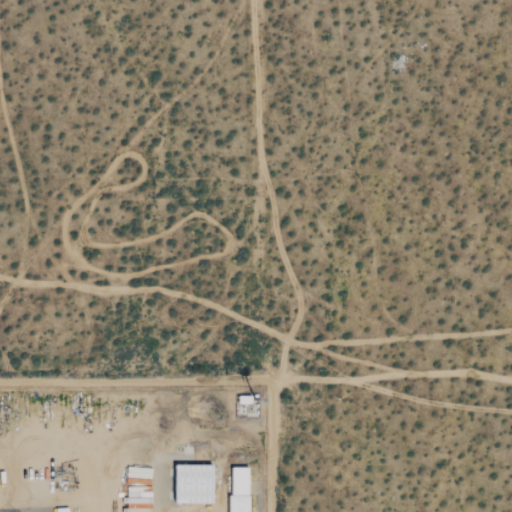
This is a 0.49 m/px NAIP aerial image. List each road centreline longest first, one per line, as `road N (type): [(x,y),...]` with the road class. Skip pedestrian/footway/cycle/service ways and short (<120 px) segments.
road 1 (track): [(0,380),(270,380),(271,511)]
road 2 (track): [(511,375),(270,380)]
